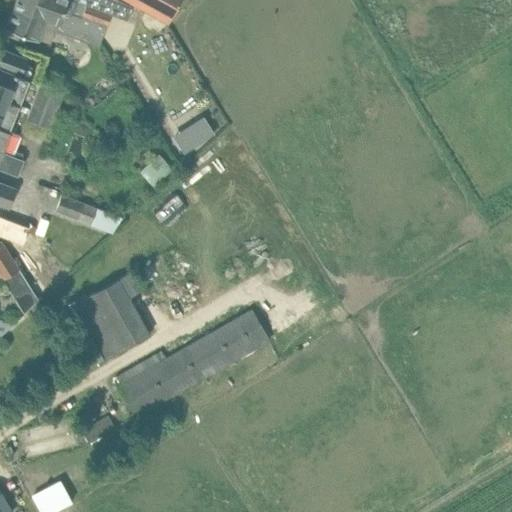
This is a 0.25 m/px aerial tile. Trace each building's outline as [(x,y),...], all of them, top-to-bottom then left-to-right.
[(16,0),(13,9),(32,16),(36,4),(62,14),(64,11),(77,16),(78,14),(107,25),(111,14),(127,20),(132,7),(119,0),(16,0)] [(127,0),(168,22),(180,0),(127,0)] [(32,16),(13,9),(5,28),(38,41),(46,20),(57,25),(56,29),(99,45),(107,25),(78,14),(77,16),(64,11),(62,14),(36,4),(32,16)] [(0,47),(0,66),(27,78),(34,61),(0,47)] [(0,96),(19,105),(29,78),(27,78),(0,66),(0,96)] [(63,92),(40,83),(26,120),(49,129),(63,92)] [(0,127),(9,131),(19,105),(0,96),(0,127)] [(15,150),(20,135),(9,131),(0,127),(0,168),(17,176),(24,159),(21,158),(23,153),(15,150)] [(188,134),(175,142),(183,155),(196,146),(188,134)] [(16,188),(0,182),(0,203),(8,207),(16,188)] [(90,223),(96,208),(61,195),(56,210),(90,223)] [(18,269),(1,242),(0,242),(0,277),(1,280),(3,279),(24,313),(38,300),(18,269)] [(148,337),(128,297),(144,288),(133,269),(118,278),(118,280),(76,302),(106,359),(148,337)] [(252,310),(160,361),(155,353),(114,377),(119,385),(116,386),(133,416),(269,340),(252,310)] [(0,335),(1,336),(14,324),(0,320),(0,335)] [(107,415),(78,432),(85,445),(116,427),(107,415)] [(10,511),(0,493),(0,511),(10,511)]
